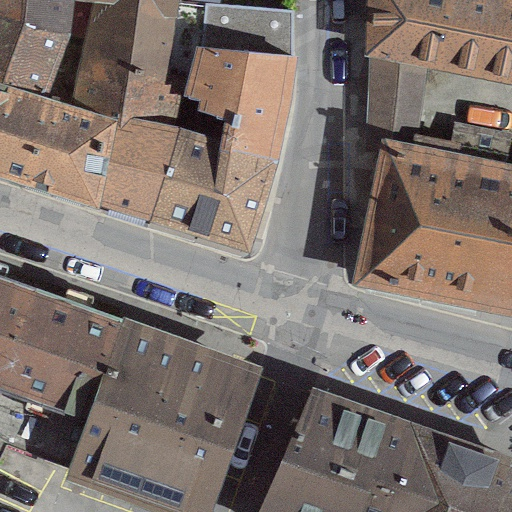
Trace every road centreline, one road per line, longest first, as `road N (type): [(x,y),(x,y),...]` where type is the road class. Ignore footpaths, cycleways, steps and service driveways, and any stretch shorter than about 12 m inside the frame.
road 1 (residential): [(291,307),(315,0)]
road 2 (residential): [(291,307),(0,212)]
road 3 (residential): [(511,368),(291,307)]
